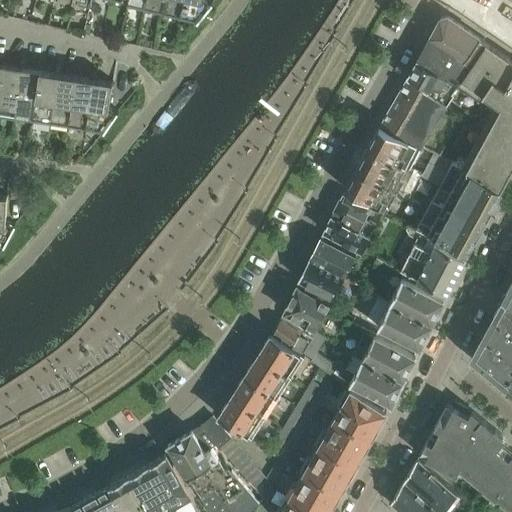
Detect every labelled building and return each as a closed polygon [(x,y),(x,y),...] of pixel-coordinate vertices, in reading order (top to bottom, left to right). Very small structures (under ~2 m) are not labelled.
[(146,0),(145,7),(162,11),(165,0),(146,0)] [(165,0),(162,11),(180,16),(183,0),(165,0)] [(183,0),(180,16),(196,19),(198,20),(213,1),(211,0),(183,0)] [(485,41),(480,38),(481,38),(449,16),(441,18),(430,37),(465,61),(471,66),(472,65),(471,64),(472,64),(470,63),(485,41)] [(437,75),(446,80),(457,86),(471,66),(465,61),(430,37),(420,56),(417,61),(425,65),(425,67),(438,73),(437,75)] [(445,146),(440,155),(454,162),(463,166),(501,188),(502,186),(511,168),(511,59),(486,42),(485,41),(470,63),(472,64),(471,64),(472,65),(471,66),(457,86),(452,92),(454,94),(454,95),(453,96),(452,96),(448,103),(465,115),(454,134),(453,134),(453,135),(445,146)] [(380,126),(422,147),(430,133),(448,103),(452,96),(453,96),(454,95),(442,87),(446,80),(437,75),(438,73),(425,67),(425,65),(417,61),(408,77),(390,108),(380,126)] [(23,67),(5,64),(0,95),(0,113),(15,116),(23,67)] [(23,67),(15,116),(33,118),(41,70),(23,67)] [(33,118),(51,121),(59,72),(41,70),(33,118)] [(51,121),(69,124),(76,75),(59,72),(51,121)] [(76,75),(69,124),(86,127),(94,78),(76,75)] [(94,78),(86,127),(103,129),(104,130),(118,110),(109,104),(113,81),(94,78)] [(368,146),(410,168),(422,147),(380,126),(379,126),(368,146)] [(357,167),(400,189),(410,168),(368,146),(357,167)] [(440,187),(488,211),(501,188),(463,166),(454,162),(440,155),(434,153),(421,178),(440,187)] [(400,189),(357,167),(346,189),(388,210),(400,189)] [(429,208),(477,232),(488,211),(440,187),(429,208)] [(324,231),(363,252),(377,226),(366,220),(373,207),(343,192),(324,231)] [(0,193),(0,242),(3,243),(5,244),(16,222),(6,217),(7,194),(0,193)] [(437,238),(466,250),(467,251),(477,232),(429,208),(417,229),(437,238)] [(402,272),(444,292),(445,293),(456,272),(464,256),(463,255),(466,250),(437,238),(417,229),(411,225),(408,231),(411,233),(410,237),(418,241),(402,272)] [(311,259),(346,277),(357,256),(322,236),(311,259)] [(346,277),(311,259),(301,279),(335,298),(346,277)] [(396,269),(381,298),(396,307),(430,324),(443,297),(442,297),(444,292),(402,272),(396,269)] [(511,281),(511,283),(503,299),(511,306),(511,281)] [(315,335),(316,332),(330,305),(298,284),(285,311),(300,321),(305,313),(312,317),(305,329),(315,335)] [(396,307),(381,298),(367,326),(417,351),(420,344),(423,338),(430,324),(396,307)] [(511,306),(503,299),(492,318),(511,334),(511,306)] [(292,347),(291,349),(300,355),(308,340),(299,335),(300,333),(281,318),(273,334),(292,347)] [(483,336),(511,360),(511,334),(492,318),(483,336)] [(361,358),(402,380),(414,355),(347,321),(342,330),(360,340),(353,354),(361,358)] [(316,332),(315,335),(304,353),(313,359),(312,361),(340,380),(351,388),(385,409),(389,402),(391,403),(392,400),(393,400),(396,395),(395,395),(402,380),(361,358),(353,354),(347,367),(336,362),(335,363),(317,352),(326,338),(316,332)] [(257,355),(291,377),(304,358),(300,355),(291,349),(292,347),(273,334),(271,333),(257,355)] [(472,356),(505,384),(511,375),(511,360),(483,336),(472,356)] [(244,375),(278,397),(291,377),(257,355),(244,375)] [(308,387),(315,392),(327,373),(319,369),(308,387)] [(311,403),(318,407),(336,379),(329,374),(311,403)] [(244,375),(231,395),(265,417),(278,397),(244,375)] [(308,387),(296,407),(304,411),(315,392),(308,387)] [(351,388),(335,416),(371,437),(381,420),(387,409),(385,409),(351,388)] [(265,417),(231,395),(219,415),(252,438),(265,417)] [(511,511),(511,451),(502,443),(506,438),(473,409),(469,414),(447,402),(420,454),(451,482),(462,470),(511,511)] [(295,430),(302,434),(318,407),(311,403),(295,430)] [(282,429),(290,434),(304,411),(296,407),(282,429)] [(255,487),(266,478),(232,436),(230,438),(217,419),(213,415),(201,425),(193,430),(168,444),(198,493),(207,506),(211,511),(247,511),(258,502),(231,471),(227,473),(211,448),(215,445),(219,448),(220,447),(255,487)] [(320,443),(356,465),(363,451),(371,437),(335,416),(320,443)] [(290,434),(282,429),(268,452),(276,457),(290,434)] [(280,455),(287,459),(302,434),(295,430),(280,455)] [(304,470),(340,492),(348,478),(356,465),(320,443),(304,470)] [(167,454),(147,465),(169,504),(168,505),(172,511),(192,500),(167,454)] [(280,455),(266,478),(264,482),(272,486),(287,459),(280,455)] [(404,480),(437,511),(441,511),(456,494),(417,458),(404,480)] [(148,511),(154,511),(168,505),(169,504),(147,465),(128,475),(148,511)] [(304,470),(289,497),(313,511),(328,511),(332,505),(340,492),(304,470)] [(123,511),(148,511),(128,475),(109,486),(123,511)] [(437,511),(404,480),(391,502),(401,511),(437,511)] [(123,511),(109,486),(90,496),(99,511),(123,511)] [(74,511),(99,511),(90,496),(71,506),(74,511)] [(313,511),(289,497),(280,511),(313,511)]
